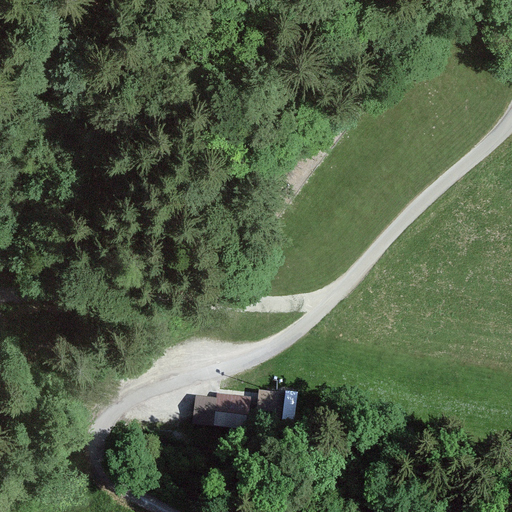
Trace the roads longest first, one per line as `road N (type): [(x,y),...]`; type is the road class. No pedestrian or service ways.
road 1 (unclassified): [(511,119),(298,330),(228,367),(136,396),(109,416),(98,436),(105,472),(174,511)]
road 2 (track): [(305,323),(103,291),(0,295)]
